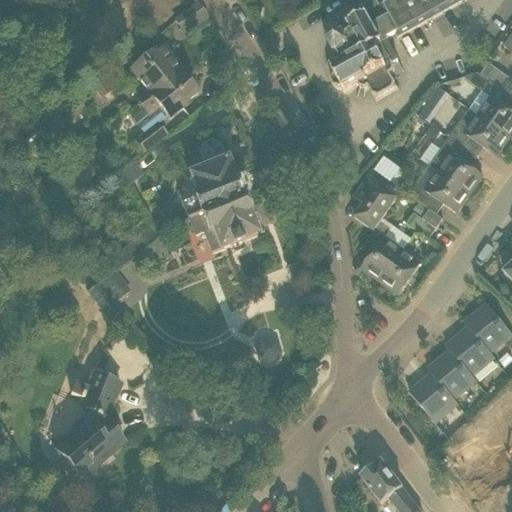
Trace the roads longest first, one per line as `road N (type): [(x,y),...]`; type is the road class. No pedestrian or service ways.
road 1 (unclassified): [(351,388),(335,239),(321,194),(272,90),(213,0)]
road 2 (unclassified): [(351,388),(416,326),(511,193)]
road 3 (unclassified): [(446,511),(351,388)]
